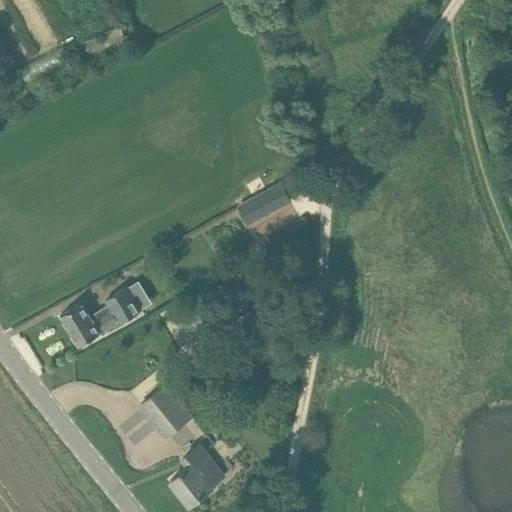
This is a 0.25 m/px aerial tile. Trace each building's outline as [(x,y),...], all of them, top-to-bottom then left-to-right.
[(121,27),(85,42),(89,53),(125,37),(121,27)] [(282,183),(238,207),(248,225),(291,201),(282,183)] [(61,315),(79,345),(119,321),(120,322),(142,309),(128,286),(106,300),(112,310),(94,321),(82,302),(61,315)] [(166,385),(141,404),(166,436),(190,416),(166,385)] [(219,443),(238,467),(266,444),(247,420),(219,443)] [(171,480),(190,504),(226,475),(201,444),(199,445),(184,458),(190,465),(171,480)]
